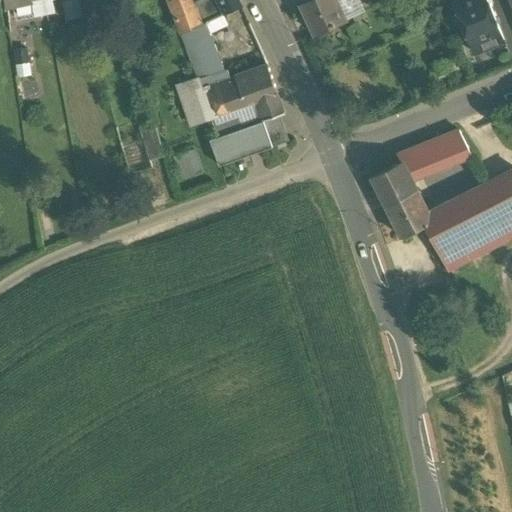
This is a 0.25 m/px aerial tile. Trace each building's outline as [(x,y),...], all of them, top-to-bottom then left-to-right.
[(65,0),(67,17),(82,15),(80,0),(65,0)] [(189,7),(186,0),(167,0),(186,46),(210,34),(205,22),(202,23),(197,8),(191,10),(189,7)] [(201,0),(189,7),(191,10),(197,8),(202,23),(205,22),(225,13),(218,0),(201,0)] [(237,0),(218,0),(225,13),(241,5),(237,0)] [(309,0),(300,4),(314,35),(347,20),(337,0),(309,0)] [(355,0),(337,0),(347,20),(361,13),(355,0)] [(505,42),(487,0),(452,0),(474,54),(505,42)] [(210,34),(186,46),(199,79),(199,80),(225,71),(210,34)] [(27,49),(14,51),(16,64),(29,63),(27,49)] [(267,65),(238,75),(248,104),(255,101),(277,93),(267,65)] [(199,79),(179,86),(193,126),(212,119),(201,89),(210,86),(210,85),(228,79),(225,71),(199,80),(199,79)] [(228,79),(210,85),(210,86),(221,115),(248,104),(238,75),(228,79)] [(210,86),(201,89),(212,119),(221,115),(210,86)] [(277,93),(255,101),(257,108),(279,100),(277,93)] [(279,100),(257,108),(255,101),(221,115),(212,119),(214,126),(237,118),(241,129),(263,121),(280,115),(284,113),(279,100)] [(263,121),(272,148),(277,146),(285,143),(290,142),(280,115),(263,121)] [(237,118),(214,126),(218,137),(241,129),(237,118)] [(272,148),(263,121),(241,129),(218,137),(210,139),(220,166),(272,148)] [(149,159),(164,154),(154,124),(140,128),(149,159)] [(459,131),(443,137),(456,162),(472,156),(459,131)] [(443,137),(427,144),(440,169),(456,162),(443,137)] [(427,144),(397,156),(400,163),(401,162),(411,181),(411,180),(440,169),(427,144)] [(203,175),(195,150),(171,157),(179,182),(203,175)] [(411,181),(401,162),(400,163),(371,177),(402,238),(425,226),(428,225),(428,224),(431,222),(429,218),(430,218),(429,215),(411,180),(411,181)] [(511,172),(429,215),(430,218),(429,218),(431,222),(428,224),(428,225),(425,226),(447,269),(511,235),(511,172)]
